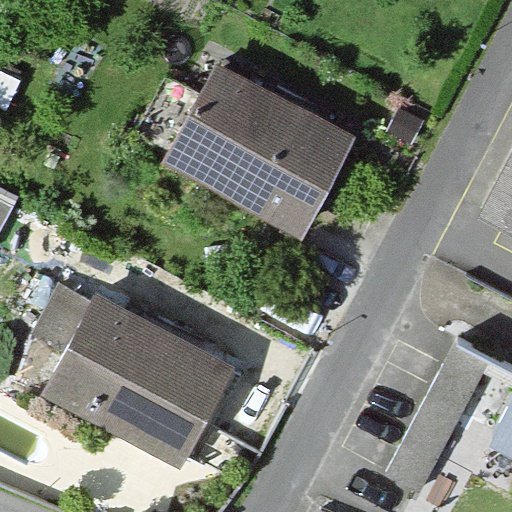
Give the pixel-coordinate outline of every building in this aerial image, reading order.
[(302,230),(353,131),(215,60),(164,159),(302,230)] [(511,228),(511,154),(482,212),(511,228)] [(0,186),(0,223),(15,194),(0,186)] [(177,460),(230,360),(98,290),(93,301),(58,282),(33,329),(67,348),(45,390),(177,460)] [(455,338),(387,470),(420,487),(488,355),(455,338)] [(511,398),(491,437),(511,448),(511,398)]
